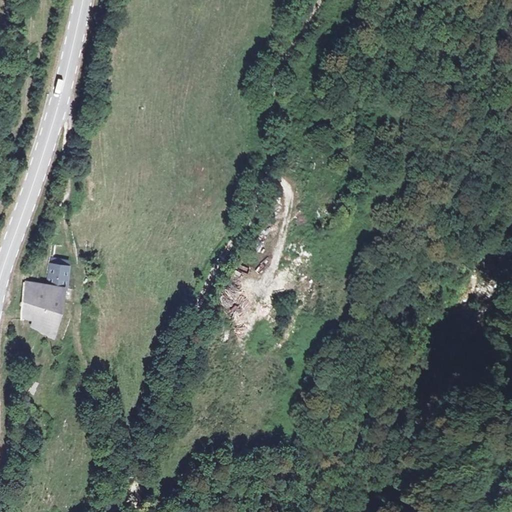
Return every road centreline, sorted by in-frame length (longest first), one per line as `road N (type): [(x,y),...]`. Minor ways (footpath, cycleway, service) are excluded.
road 1 (track): [(109,511),(127,490),(201,298),(264,196),(271,179),(264,132),(280,68),(321,0)]
road 2 (secondary): [(83,0),(56,114),(0,282)]
road 3 (track): [(111,505),(85,373)]
